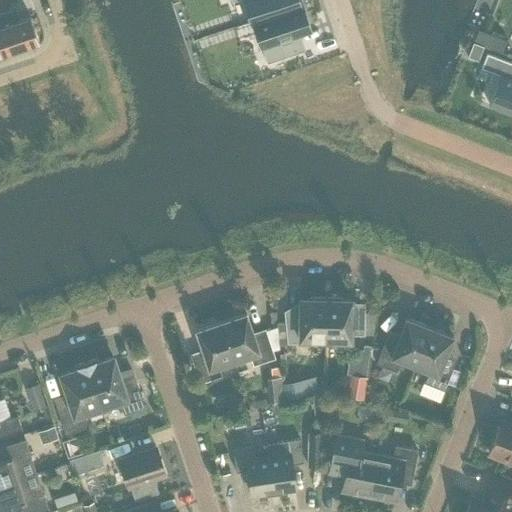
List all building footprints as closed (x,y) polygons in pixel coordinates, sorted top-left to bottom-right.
[(231,0),(232,1),(233,0),(243,0),(251,20),(300,4),(298,0),(231,0)] [(310,29),(302,3),(300,4),(252,20),(267,63),(301,52),(295,34),(310,29)] [(0,54),(15,49),(15,50),(24,47),(24,46),(39,41),(36,33),(37,33),(34,25),(33,25),(31,17),(15,22),(15,21),(7,24),(3,12),(0,13),(0,54)] [(511,62),(487,53),(481,67),(500,75),(488,105),(511,114),(511,62)] [(300,339),(325,340),(326,295),(325,295),(325,297),(308,296),(308,299),(300,298),(300,311),(284,311),(287,343),(300,343),(300,339)] [(326,295),(325,340),(350,340),(351,334),(364,335),(364,312),(351,312),(351,300),(343,300),(343,297),(326,297),(326,295)] [(246,313),(221,321),(234,360),(250,355),(253,365),(275,358),(265,329),(252,333),(246,313)] [(401,360),(414,366),(430,327),(406,317),(398,340),(387,336),(376,363),(396,371),(401,360)] [(218,365),(234,360),(221,321),(196,330),(203,350),(190,354),(200,383),(222,376),(218,365)] [(453,336),(430,327),(414,366),(428,371),(424,382),(444,390),(455,362),(444,358),(453,336)] [(98,358),(85,362),(100,406),(116,401),(125,414),(130,412),(131,417),(146,412),(132,371),(119,376),(113,357),(99,361),(98,358)] [(84,411),(100,406),(85,362),(73,366),(74,370),(61,374),(70,402),(57,407),(65,434),(85,427),(84,411)] [(367,376),(350,373),(346,396),(364,399),(367,376)] [(288,404),(322,394),(317,379),(283,389),(288,404)] [(46,406),(38,382),(25,386),(33,410),(46,406)] [(0,437),(22,430),(17,415),(0,420),(0,437)] [(489,453),(511,461),(511,420),(511,425),(501,421),(489,453)] [(320,434),(309,433),(307,467),(319,468),(320,434)] [(368,495),(376,454),(360,451),(362,439),(336,434),(330,463),(346,467),(342,490),(368,495)] [(0,484),(26,476),(22,464),(31,458),(25,439),(0,446),(0,447),(3,459),(0,459),(0,484)] [(268,457),(273,493),(295,489),(291,464),(303,462),(300,439),(287,441),(289,454),(268,457)] [(273,493),(268,457),(255,459),(253,446),(232,449),(236,472),(248,471),(251,496),(273,493)] [(376,454),(368,495),(395,500),(400,477),(411,479),(417,450),(395,446),(393,457),(376,454)] [(119,459),(128,487),(165,475),(156,447),(119,459)] [(73,474),(104,464),(99,450),(68,460),(73,474)] [(30,488),(26,476),(0,484),(0,509),(18,503),(21,511),(36,511),(48,508),(41,488),(30,488)] [(465,511),(511,511),(509,511),(511,504),(511,484),(495,478),(485,502),(472,497),(465,511)]
